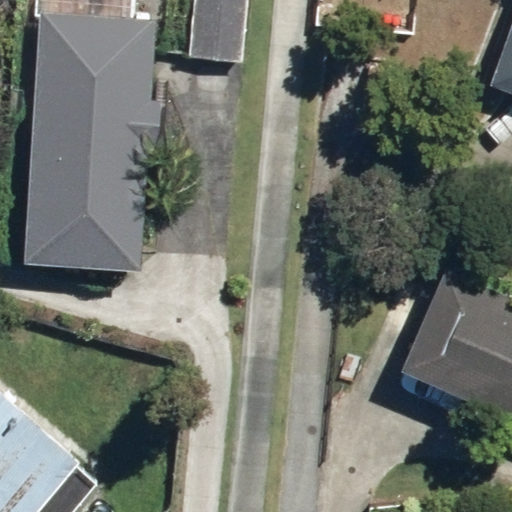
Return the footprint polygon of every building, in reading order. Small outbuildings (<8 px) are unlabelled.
[(242,0),(190,0),(188,60),(240,62),(242,0)] [(511,16),(486,88),(511,97),(511,16)] [(152,24),(34,19),(23,258),(135,263),(140,145),(155,146),(157,99),(148,98),(152,24)] [(511,295),(442,264),(395,368),(511,421),(511,295)] [(66,511),(95,479),(0,398),(0,511),(66,511)]
